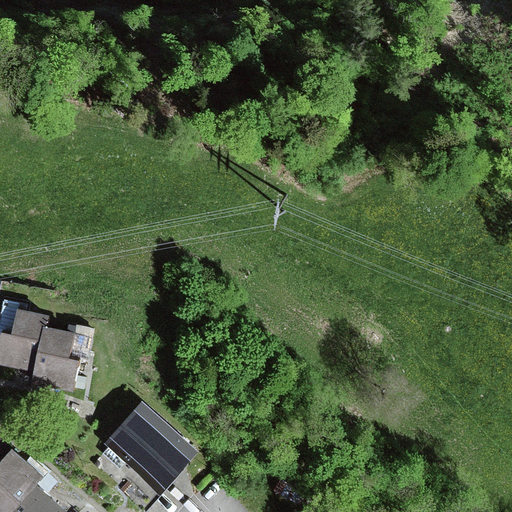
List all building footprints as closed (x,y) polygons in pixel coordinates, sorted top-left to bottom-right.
[(0,359),(38,368),(48,322),(50,312),(22,305),(16,329),(6,327),(0,352),(0,359)] [(79,329),(48,322),(38,368),(36,379),(76,387),(83,356),(74,354),(79,329)] [(202,446),(147,398),(108,442),(164,490),(202,446)] [(47,472),(16,445),(0,463),(0,474),(2,476),(0,478),(0,509),(3,511),(11,511),(40,480),(47,472)] [(11,511),(65,511),(71,506),(40,480),(11,511)] [(65,511),(94,511),(78,498),(71,506),(65,511)]
